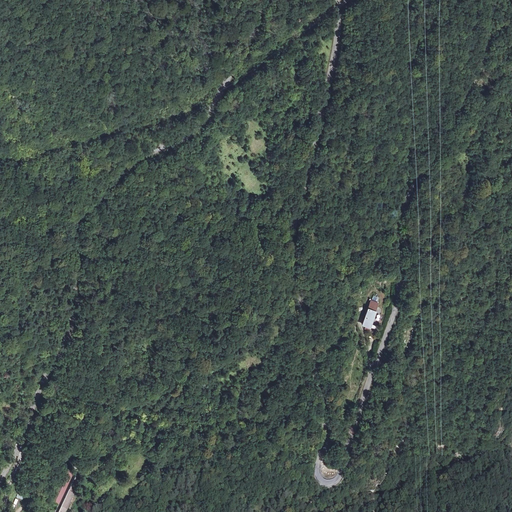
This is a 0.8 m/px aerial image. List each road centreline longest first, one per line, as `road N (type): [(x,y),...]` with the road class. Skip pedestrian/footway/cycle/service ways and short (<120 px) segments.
road 1 (unclassified): [(490,0),(482,68),(403,203),(399,298),(340,471),(328,483),(316,473),(327,418),(291,235),(339,0)]
road 2 (unclassified): [(260,0),(245,51),(195,129),(137,159),(73,225),(69,330),(0,482)]
